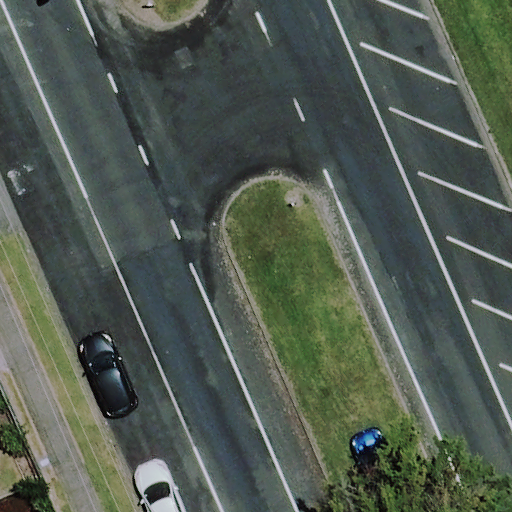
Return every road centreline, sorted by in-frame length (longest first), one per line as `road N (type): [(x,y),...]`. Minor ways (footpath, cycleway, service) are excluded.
road 1 (tertiary): [(327,60),(511,488)]
road 2 (tertiary): [(231,511),(80,163)]
road 3 (tertiary): [(80,163),(327,60)]
road 4 (tertiary): [(80,163),(10,0)]
